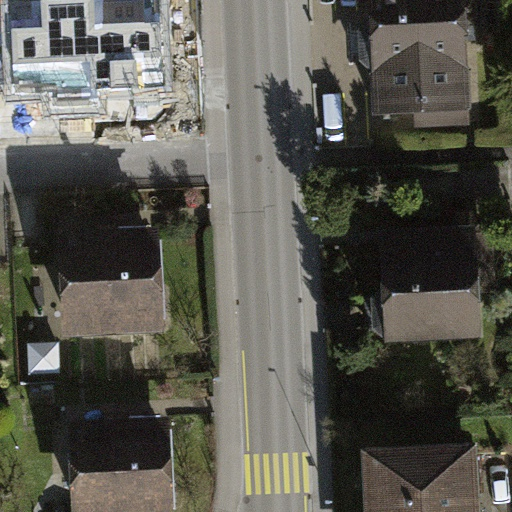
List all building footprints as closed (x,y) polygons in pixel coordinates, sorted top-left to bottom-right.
[(376,70),(377,111),(463,108),(460,21),(472,21),(472,4),(483,3),(482,0),(374,0),(376,22),(362,33),(365,61),(376,70)] [(69,16),(73,98),(159,95),(155,13),(69,16)] [(22,100),(73,98),(69,16),(19,19),(22,100)] [(378,329),(385,336),(475,331),(470,234),(386,239),(389,289),(376,299),(378,329)] [(69,242),(72,327),(157,323),(157,315),(165,311),(163,289),(154,286),(152,239),(69,242)] [(88,442),(89,511),(186,511),(186,441),(88,442)] [(374,459),(376,511),(471,511),(468,454),(374,459)]
